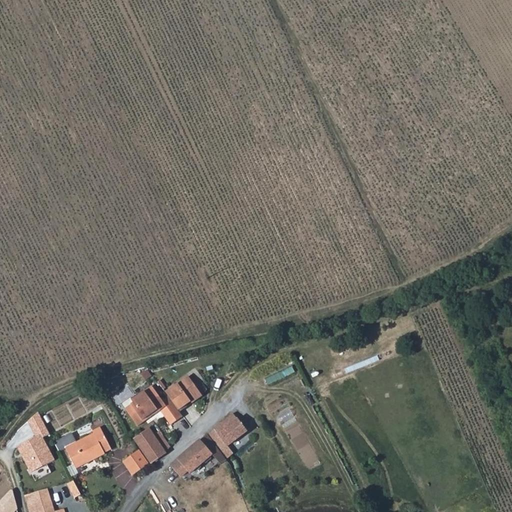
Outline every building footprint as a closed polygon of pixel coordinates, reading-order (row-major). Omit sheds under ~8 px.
[(195,378),(171,394),(173,397),(182,412),(207,395),(195,378)] [(156,387),(135,400),(137,404),(129,409),(140,426),(164,412),(173,427),(186,419),(182,412),(173,397),(166,402),(156,387)] [(42,414),(30,422),(38,438),(20,448),(34,475),(58,464),(47,441),(53,437),(42,414)] [(216,431),(229,448),(248,434),(236,416),(216,431)] [(77,467),(89,461),(90,463),(108,455),(107,453),(114,449),(103,427),(95,431),(96,434),(68,448),(77,467)] [(153,466),(172,449),(161,427),(137,442),(153,466)] [(174,466),(185,479),(191,474),(192,476),(215,456),(223,466),(235,455),(229,448),(216,431),(174,466)] [(124,461),(128,468),(144,457),(140,450),(124,461)] [(144,457),(128,468),(134,477),(150,466),(144,457)] [(90,463),(89,461),(77,467),(79,469),(90,463)] [(66,511),(65,509),(57,511),(51,489),(27,496),(32,511),(39,510),(39,511),(66,511)] [(15,490),(0,504),(0,511),(16,511),(18,510),(15,490)]
